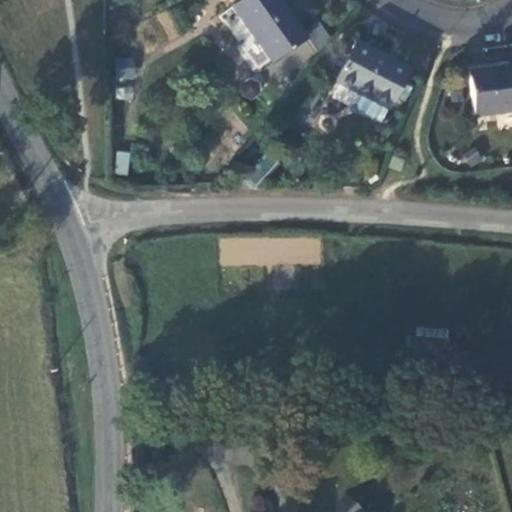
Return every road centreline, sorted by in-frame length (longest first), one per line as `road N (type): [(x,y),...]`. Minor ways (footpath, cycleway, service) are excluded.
road 1 (unclassified): [(511,221),(250,208),(159,212),(69,228)]
road 2 (secondary): [(69,228),(103,358),(109,511)]
road 3 (secondary): [(0,90),(69,228)]
